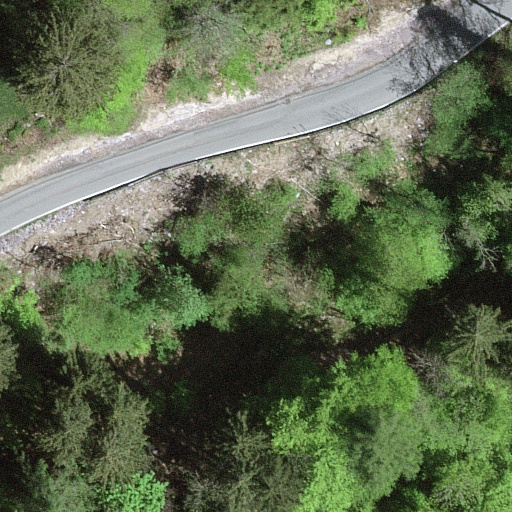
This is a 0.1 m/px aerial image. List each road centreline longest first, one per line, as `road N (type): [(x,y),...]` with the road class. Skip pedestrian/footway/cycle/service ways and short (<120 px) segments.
road 1 (unclassified): [(490,0),(394,80),(214,136),(0,219)]
road 2 (track): [(511,291),(41,511)]
